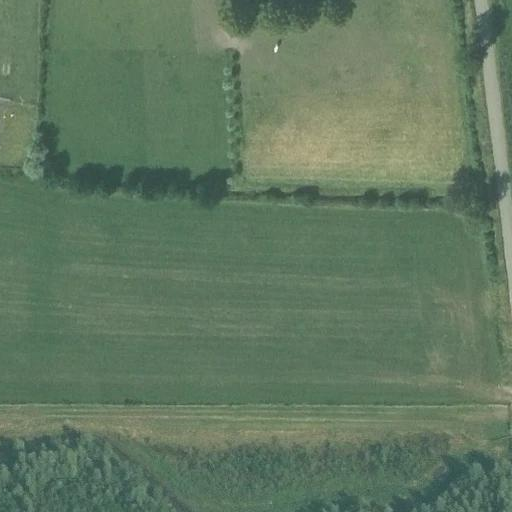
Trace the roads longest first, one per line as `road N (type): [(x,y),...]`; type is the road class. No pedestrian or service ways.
road 1 (track): [(511,413),(0,413)]
road 2 (unclassified): [(511,260),(479,0)]
